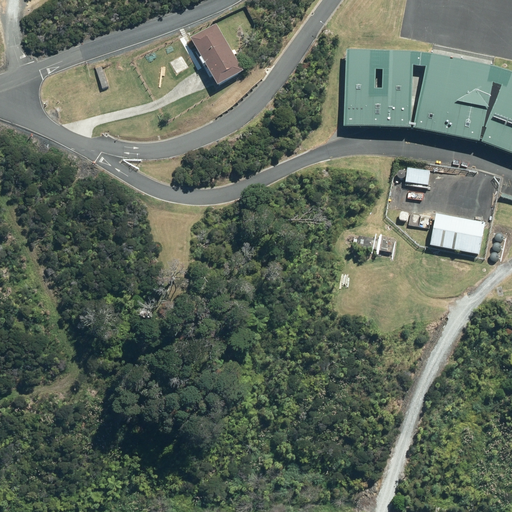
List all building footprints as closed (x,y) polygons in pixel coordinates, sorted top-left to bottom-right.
[(254,24),(249,14),(245,7),(241,9),(244,16),(241,18),(246,28),(254,24)] [(243,70),(216,23),(190,37),(201,56),(199,57),(203,63),(205,62),(217,84),(243,70)] [(420,61),(347,57),(343,134),(410,138),(479,152),(511,163),(511,81),(500,78),(420,61)] [(103,69),(97,71),(104,91),(110,90),(103,69)] [(432,176),(410,173),(407,187),(429,191),(432,176)] [(402,213),(401,223),(409,224),(410,214),(402,213)] [(412,214),(410,226),(429,229),(431,217),(412,214)] [(439,217),(432,249),(481,259),(487,226),(439,217)] [(500,243),(501,242),(503,241),(503,240),(504,239),(504,237),(503,236),(502,235),(501,234),(500,233),(498,234),(497,234),(495,235),(495,237),(495,238),(495,240),(496,241),(497,242),(498,243),(500,243)] [(359,250),(392,255),(394,242),(360,237),(359,240),(355,240),(354,246),(359,247),(359,250)] [(498,252),(500,252),(501,251),(502,250),(502,248),(502,247),(502,245),(501,244),(499,243),(498,243),(496,243),(495,244),(494,245),(493,246),(493,248),(493,249),(494,251),(495,252),(497,252),(498,252)] [(496,263),(497,262),(498,261),(499,260),(499,259),(499,257),(499,256),(498,255),(497,254),(495,254),(494,254),(492,254),(491,255),(490,257),(490,258),(490,260),(491,261),(493,262),(494,263),(496,263)]
